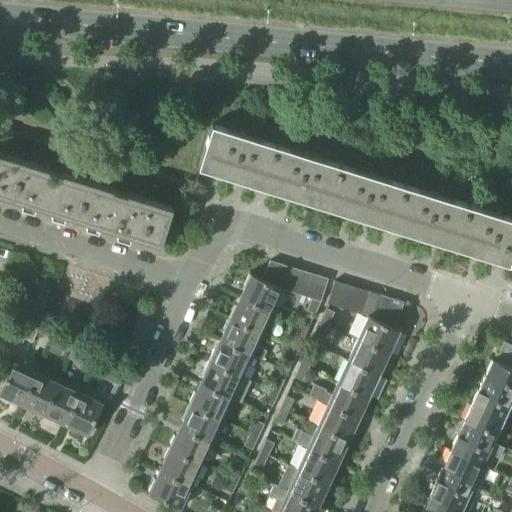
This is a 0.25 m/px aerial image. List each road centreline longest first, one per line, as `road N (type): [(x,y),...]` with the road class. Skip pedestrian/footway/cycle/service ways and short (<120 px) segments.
road 1 (primary): [(0,17),(511,64)]
road 2 (residential): [(466,298),(236,224),(217,230),(193,282)]
road 3 (residential): [(367,511),(466,298)]
road 4 (residential): [(193,282),(94,493)]
road 5 (residential): [(0,222),(193,282)]
